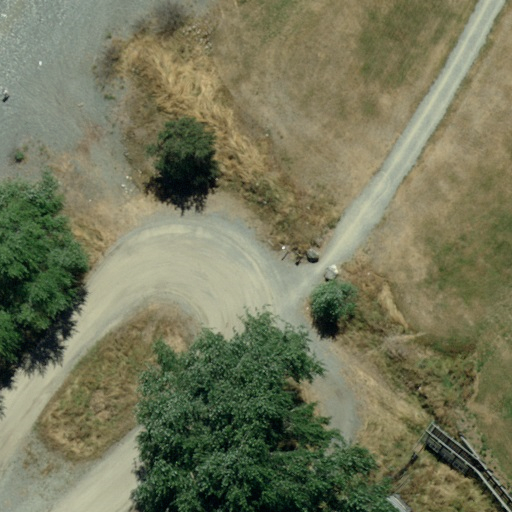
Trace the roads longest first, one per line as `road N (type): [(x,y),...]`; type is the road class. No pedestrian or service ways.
road 1 (track): [(248,293),(197,247),(145,243),(0,418)]
road 2 (track): [(52,511),(248,293)]
road 3 (track): [(145,243),(23,86)]
